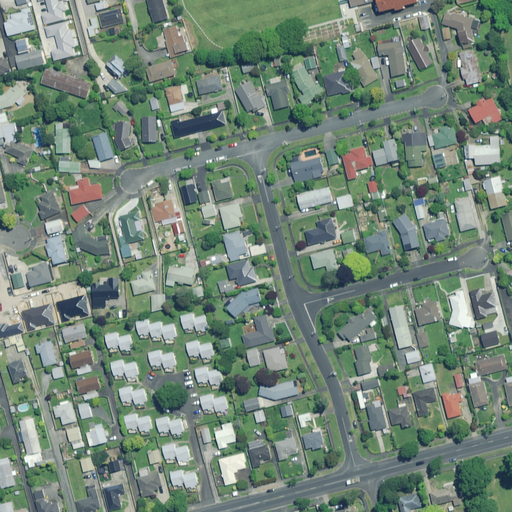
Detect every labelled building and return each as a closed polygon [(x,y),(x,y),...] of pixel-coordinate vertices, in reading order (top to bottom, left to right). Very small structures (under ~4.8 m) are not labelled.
[(67,17),(64,0),(52,2),(53,7),(48,8),(51,24),(41,26),(44,39),(52,37),(53,44),(65,47),(68,37),(63,34),(67,17)] [(86,0),(88,4),(95,3),(97,11),(108,8),(106,0),(86,0)] [(146,0),(153,23),(167,19),(161,0),(146,0)] [(421,0),(352,0),(355,6),(380,0),(381,0),(384,11),(422,2),(421,0)] [(35,30),(30,8),(20,10),(21,13),(11,15),(12,20),(4,22),(7,36),(35,30)] [(123,23),(120,9),(99,14),(102,28),(123,23)] [(430,30),(427,14),(418,15),(421,31),(430,30)] [(479,21),(453,14),(452,16),(446,15),(444,15),(441,25),(457,29),(462,45),(474,42),(471,28),(477,29),(479,21)] [(99,28),(96,17),(90,19),(92,27),(88,28),(90,38),(99,35),(97,28),(99,28)] [(179,36),(176,26),(163,30),(167,41),(165,42),(170,59),(176,57),(175,55),(188,51),(183,35),(179,36)] [(450,39),(449,28),(442,29),(443,40),(450,39)] [(343,44),(345,50),(350,48),(347,36),(341,37),(343,44)] [(27,50),(24,37),(14,39),(18,52),(27,50)] [(432,65),(419,38),(407,44),(420,71),(432,65)] [(406,74),(401,40),(377,44),(379,57),(388,55),(391,77),(406,74)] [(53,55),(49,42),(42,44),(46,57),(53,55)] [(345,50),(343,44),(335,46),(339,62),(347,60),(345,50)] [(378,79),(362,49),(353,54),(356,60),(351,63),(364,87),(378,79)] [(480,74),(473,50),(459,54),(463,69),(461,69),(464,80),(465,79),(467,86),(479,82),(477,75),(480,74)] [(44,65),(41,51),(9,58),(11,67),(17,66),(18,71),(44,65)] [(1,60),(0,55),(0,75),(9,73),(6,59),(1,60)] [(129,68),(114,55),(106,64),(121,77),(129,68)] [(284,56),(274,59),(278,73),(288,70),(284,56)] [(304,60),(307,70),(317,68),(314,57),(304,60)] [(380,68),(377,57),(371,59),(374,69),(380,68)] [(174,76),(170,61),(147,68),(151,82),(174,76)] [(255,71),(253,63),(242,66),(244,74),(255,71)] [(310,101),(321,96),(320,94),(324,93),(320,84),(315,87),(304,67),(292,74),(300,91),(302,90),(304,95),(303,96),(299,98),(302,104),(300,104),(302,108),(303,108),(311,104),(310,101)] [(91,84),(46,69),(41,84),(86,99),(91,84)] [(351,92),(346,71),(324,76),(328,96),(343,92),(343,94),(351,92)] [(223,90),(220,76),(197,81),(200,95),(223,90)] [(125,92),(112,79),(106,86),(115,94),(125,92)] [(289,92),(286,81),(266,86),(269,97),(271,96),(275,110),(290,106),(286,93),(289,92)] [(257,95),(250,82),(236,90),(248,113),(253,110),(254,113),(266,106),(262,99),(266,98),(264,92),(257,95)] [(0,109),(4,109),(12,106),(16,102),(19,106),(26,99),(22,96),(25,93),(16,84),(13,88),(7,84),(1,89),(3,94),(0,95),(0,109)] [(167,97),(168,96),(172,112),(186,109),(182,95),(183,95),(181,86),(180,87),(180,85),(166,89),(166,91),(165,91),(167,97)] [(158,109),(155,98),(149,99),(152,111),(158,109)] [(487,104),(484,98),(477,102),(479,106),(469,111),(475,124),(483,120),(485,125),(492,121),(493,123),(503,118),(493,101),(487,104)] [(128,111),(120,101),(112,108),(115,111),(117,110),(122,116),(128,111)] [(222,111),(228,110),(225,101),(216,104),(218,112),(222,111)] [(0,139),(5,138),(6,141),(2,152),(19,157),(17,164),(27,166),(29,160),(30,160),(33,149),(34,144),(21,145),(17,144),(14,136),(18,135),(14,123),(8,125),(4,109),(0,109),(0,139)] [(218,112),(180,122),(179,119),(170,121),(175,138),(226,125),(222,111),(218,112)] [(158,142),(157,117),(142,118),(143,143),(158,142)] [(130,137),(132,123),(118,121),(116,140),(121,151),(134,145),(130,137)] [(70,154),(71,123),(56,123),(56,137),(54,137),(54,144),(56,144),(56,153),(70,154)] [(457,142),(453,129),(427,137),(431,147),(434,146),(436,150),(449,145),(451,150),(461,147),(459,142),(457,142)] [(115,157),(107,132),(93,136),(100,161),(115,157)] [(427,151),(425,133),(408,134),(409,142),(405,142),(405,149),(404,149),(405,161),(408,161),(409,167),(422,166),(421,151),(427,151)] [(475,146),(475,143),(473,143),(473,137),(468,137),(468,144),(468,146),(465,146),(465,159),(468,159),(472,159),(475,159),(475,165),(478,165),(479,170),(485,170),(485,165),(500,164),(500,145),(503,145),(503,140),(499,140),(499,136),(489,136),(490,146),(475,147),(475,146)] [(401,165),(395,139),(383,142),(385,149),(373,152),(376,166),(391,162),(392,167),(401,165)] [(358,172),(356,173),(356,171),(369,168),(368,166),(373,165),(371,157),(366,158),(364,147),(349,151),(350,154),(342,156),(348,180),(358,178),(357,176),(359,176),(358,172)] [(339,163),(335,148),(325,150),(329,166),(339,163)] [(445,166),(442,154),(433,156),(436,169),(445,166)] [(59,155),(59,162),(59,172),(79,173),(79,163),(70,162),(70,156),(59,155)] [(301,163),(300,161),(290,163),(295,184),(322,177),(321,172),(324,172),(320,158),(318,158),(301,163)] [(472,159),(468,159),(464,160),(468,175),(475,174),(472,159)] [(471,190),(470,185),(479,183),(477,175),(468,177),(468,179),(462,180),(465,192),(471,190)] [(485,183),(483,184),(484,189),(486,189),(491,210),(507,206),(502,184),(505,183),(504,181),(501,181),(500,177),(484,181),(485,183)] [(92,186),(90,178),(85,178),(79,180),(81,187),(70,190),(73,204),(104,198),(101,184),(92,186)] [(427,187),(426,178),(416,180),(417,188),(427,187)] [(223,183),(222,179),(213,181),(218,200),(235,196),(231,181),(223,183)] [(379,191),(377,182),(367,184),(370,194),(379,191)] [(182,186),(187,204),(199,201),(194,183),(182,186)] [(301,210),(314,207),(315,210),(321,209),(320,205),(332,202),(329,188),(297,196),(301,210)] [(209,190),(199,192),(202,204),(212,201),(209,190)] [(42,220),(62,212),(54,191),(36,197),(42,210),(39,211),(42,220)] [(353,206),(350,195),(336,199),(339,210),(353,206)] [(425,205),(424,198),(413,200),(417,220),(424,218),(422,206),(425,205)] [(177,214),(173,199),(157,203),(158,205),(153,207),(157,222),(177,217),(178,224),(175,225),(177,234),(186,231),(181,213),(177,214)] [(476,229),(470,199),(455,203),(461,232),(476,229)] [(243,217),(240,203),(221,208),(226,229),(242,225),(240,217),(243,217)] [(217,215),(214,204),(203,207),(205,218),(217,215)] [(90,213),(84,205),(72,214),(79,222),(90,213)] [(387,220),(384,208),(377,210),(380,222),(387,220)] [(135,223),(140,221),(138,212),(120,216),(121,221),(119,222),(120,227),(122,227),(124,237),(118,238),(123,258),(132,256),(129,243),(144,240),(142,231),(137,232),(135,223)] [(511,212),(501,216),(508,242),(510,241),(511,247),(511,246),(511,212)] [(419,247),(415,228),(405,213),(392,221),(402,236),(405,250),(419,247)] [(308,245),(321,242),(321,245),(327,243),(326,241),(336,238),(331,218),(322,220),(323,227),(305,231),(308,245)] [(450,236),(446,223),(448,222),(446,218),(442,219),(443,221),(424,226),(427,240),(435,238),(436,242),(446,240),(445,237),(450,236)] [(63,231),(60,220),(45,224),(48,235),(63,231)] [(86,236),(83,223),(73,231),(75,246),(97,255),(110,255),(109,239),(96,240),(86,236)] [(357,241),(354,230),(341,234),(344,244),(357,241)] [(391,254),(386,230),(381,231),(378,235),(364,239),(367,253),(381,250),(382,256),(391,254)] [(244,239),(242,231),(225,235),(232,261),(242,259),(241,255),(250,253),(246,238),(244,239)] [(65,241),(64,236),(48,240),(50,249),(47,249),(49,257),(51,257),(53,265),(67,261),(62,241),(65,241)] [(352,248),(343,251),(346,263),(356,260),(352,248)] [(341,254),(335,256),(334,250),(311,255),(314,269),(326,266),(327,272),(338,270),(337,263),(342,262),(341,254)] [(222,262),(220,255),(210,258),(213,265),(222,262)] [(251,260),(228,265),(232,279),(237,278),(239,286),(259,281),(255,266),(253,267),(251,260)] [(27,273),(30,287),(43,284),(52,282),(47,261),(36,264),(38,270),(27,273)] [(195,271),(169,266),(166,285),(174,287),(175,282),(193,285),(195,271)] [(136,295),(157,289),(152,271),(144,273),(145,279),(132,282),(136,295)] [(24,287),(21,273),(11,276),(15,289),(24,287)] [(104,285),(104,283),(99,283),(94,283),(94,307),(107,307),(107,298),(121,298),(120,278),(111,278),(111,284),(104,285)] [(231,290),(228,280),(218,283),(221,293),(231,290)] [(205,296),(203,286),(194,288),(196,297),(205,296)] [(259,288),(243,292),(228,308),(237,318),(251,305),(263,301),(259,288)] [(477,319),(487,317),(487,315),(497,313),(492,293),(485,295),(483,289),(470,292),(474,306),(477,319)] [(470,321),(468,311),(463,291),(456,293),(456,296),(450,298),(453,311),(449,325),(463,329),(464,326),(473,329),(475,322),(470,321)] [(70,309),(60,292),(41,303),(43,306),(36,310),(43,323),(57,315),(57,316),(70,309)] [(166,309),(165,295),(152,295),(153,312),(166,309)] [(415,310),(419,326),(441,321),(435,301),(423,304),(424,308),(415,310)] [(27,305),(17,311),(24,321),(34,315),(27,305)] [(408,327),(413,325),(410,311),(404,313),(402,306),(389,309),(399,349),(413,346),(408,327)] [(346,337),(350,342),(370,325),(372,327),(376,324),(372,318),(375,315),(368,307),(355,318),(354,317),(347,322),(349,324),(338,333),(343,340),(346,337)] [(0,334),(13,331),(8,313),(0,314),(0,334)] [(196,327),(194,319),(192,313),(180,316),(183,330),(186,329),(187,331),(192,330),(192,328),(194,327),(196,327)] [(255,318),(259,331),(244,336),(247,349),(277,340),(273,327),(271,328),(268,315),(255,318)] [(504,315),(491,318),(493,329),(491,329),(493,339),(509,336),(504,315)] [(196,327),(197,331),(201,330),(202,333),(206,332),(205,329),(209,328),(207,321),(206,316),(194,319),(196,327)] [(136,323),(139,336),(143,335),(143,337),(148,336),(148,334),(149,333),(151,333),(149,325),(148,320),(136,323)] [(21,335),(28,332),(23,321),(16,324),(21,335)] [(151,333),(152,338),(156,337),(156,338),(161,337),(160,336),(162,335),(164,335),(162,327),(160,322),(149,325),(151,333)] [(164,335),(165,340),(169,339),(169,341),(173,340),(172,338),(176,337),(173,324),(162,327),(164,335)] [(87,338),(84,325),(62,330),(65,344),(69,343),(71,350),(84,346),(82,339),(87,338)] [(375,339),(372,328),(366,330),(367,335),(356,338),(358,344),(375,339)] [(119,337),(118,332),(106,335),(110,348),(113,347),(114,350),(117,349),(117,347),(121,346),(119,337)] [(425,332),(416,334),(420,349),(429,346),(425,332)] [(121,346),(123,351),(126,350),(126,352),(131,351),(131,349),(134,348),(130,334),(119,337),(121,346)] [(19,342),(18,336),(9,338),(10,345),(16,344),(19,352),(26,350),(23,340),(19,342)] [(186,344),(189,357),(193,356),(193,358),(198,357),(198,355),(200,354),(201,354),(199,346),(198,341),(186,344)] [(44,367),(56,364),(51,342),(35,346),(37,354),(40,353),(44,367)] [(201,354),(203,360),(206,359),(206,360),(211,359),(211,357),(214,356),(211,343),(199,346),(201,354)] [(376,344),(368,345),(355,349),(358,361),(355,362),(358,376),(372,373),(369,360),(372,359),(370,352),(377,350),(376,344)] [(93,363),(89,348),(81,351),(82,353),(76,355),(75,352),(68,354),(72,370),(76,369),(78,376),(91,372),(89,365),(93,363)] [(263,352),(269,374),(288,368),(284,355),(281,356),(279,348),(263,352)] [(250,367),(261,364),(257,349),(246,352),(250,367)] [(163,363),(161,356),(160,350),(148,354),(151,367),(155,365),(156,367),(159,366),(159,364),(162,363),(163,363)] [(405,354),(408,364),(420,361),(418,351),(405,354)] [(163,363),(165,369),(168,368),(169,370),(173,368),(173,367),(175,366),(171,353),(161,356),(163,363)] [(475,363),(479,377),(493,373),(507,369),(504,355),(475,363)] [(126,373),(124,365),(122,360),(110,363),(114,376),(118,375),(119,377),(122,376),(122,374),(123,373),(126,373)] [(8,365),(14,385),(22,383),(21,379),(26,378),(21,361),(8,365)] [(126,373),(127,379),(131,378),(131,379),(135,378),(135,377),(139,376),(137,368),(135,362),(124,365),(126,373)] [(396,373),(393,363),(377,367),(380,377),(396,373)] [(431,364),(419,368),(423,384),(436,380),(431,364)] [(194,369),(198,383),(202,382),(202,384),(207,383),(206,381),(208,381),(210,380),(208,372),(206,366),(194,369)] [(54,380),(64,377),(62,367),(52,370),(54,380)] [(210,380),(211,385),(214,384),(215,386),(219,385),(218,383),(222,382),(219,370),(208,372),(210,380)] [(478,378),(476,373),(470,374),(471,379),(467,380),(474,408),(489,405),(483,381),(480,382),(479,377),(478,378)] [(463,387),(460,374),(454,375),(457,388),(463,387)] [(100,389),(97,377),(76,382),(79,395),(83,394),(84,401),(98,397),(96,390),(100,389)] [(358,384),(357,377),(349,379),(350,386),(358,384)] [(299,393),(296,379),(277,384),(263,380),(259,394),(277,399),(299,393)] [(380,386),(378,379),(361,383),(363,391),(380,386)] [(404,398),(411,397),(409,386),(397,389),(399,396),(403,395),(404,398)] [(134,399),(132,392),(131,387),(118,390),(122,403),(133,400),(134,399)] [(57,394),(55,388),(47,391),(49,396),(57,394)] [(437,401),(433,388),(413,393),(419,417),(429,414),(427,403),(437,401)] [(134,399),(135,405),(139,404),(140,405),(144,404),(144,402),(147,402),(143,389),(132,392),(134,399)] [(448,419),(462,415),(459,402),(461,402),(459,394),(451,396),(451,393),(442,395),(448,419)] [(199,398),(203,410),(207,409),(208,411),(212,410),(211,408),(213,408),(215,407),(213,400),(211,394),(199,398)] [(215,407),(216,412),(219,411),(220,413),(225,412),(224,411),(228,410),(224,396),(213,400),(215,407)] [(243,402),(246,412),(260,409),(257,398),(243,402)] [(383,400),(373,402),(373,404),(367,405),(372,431),(388,428),(383,400)] [(60,403),(60,406),(53,408),(56,418),(61,417),(63,425),(76,422),(71,403),(69,404),(68,401),(60,403)] [(412,426),(405,402),(397,405),(398,408),(389,411),(393,426),(401,424),(402,429),(412,426)] [(88,403),(78,406),(82,420),(91,417),(88,403)] [(265,420),(263,410),(255,412),(257,422),(265,420)] [(139,427),(137,419),(136,414),(124,417),(127,430),(131,429),(132,431),(136,430),(135,428),(138,427),(139,427)] [(310,421),(308,414),(298,416),(301,428),(306,427),(305,422),(310,421)] [(293,415),(285,417),(288,428),(289,431),(296,429),(293,415)] [(27,463),(29,468),(42,465),(42,462),(44,462),(32,416),(18,419),(19,422),(21,431),(24,443),(27,455),(23,456),(25,463),(27,463)] [(139,427),(141,432),(144,431),(145,433),(149,432),(148,430),(152,429),(151,423),(149,416),(137,419),(139,427)] [(171,430),(169,422),(167,417),(155,420),(159,433),(163,432),(164,434),(168,433),(167,431),(170,430),(171,430)] [(171,430),(172,435),(176,434),(177,436),(180,435),(180,433),(184,432),(182,427),(180,419),(169,422),(171,430)] [(226,444),(235,442),(231,423),(222,426),(223,431),(215,433),(219,450),(227,448),(226,444)] [(86,434),(90,447),(107,443),(105,437),(108,436),(107,432),(104,433),(102,426),(90,430),(91,433),(86,434)] [(81,439),(78,428),(66,431),(69,442),(81,439)] [(207,429),(200,430),(204,444),(211,442),(207,429)] [(313,431),(313,433),(309,434),(303,436),(306,449),(312,448),(313,451),(322,448),(321,443),(324,443),(320,429),(313,431)] [(294,439),(275,443),(279,461),(288,460),(287,456),(297,454),(294,439)] [(173,458),(177,457),(175,449),(174,444),(162,447),(165,460),(170,459),(170,461),(174,460),(173,458)] [(177,457),(177,460),(178,462),(190,459),(186,446),(175,449),(177,457)] [(264,460),(270,459),(267,446),(249,450),(253,468),(262,466),(262,464),(265,464),(264,460)] [(162,462),(158,450),(147,453),(150,465),(162,462)] [(236,483),(234,474),(238,473),(238,470),(246,468),(244,463),(246,462),(244,453),(218,460),(225,486),(236,483)] [(15,486),(9,458),(0,460),(0,484),(1,489),(15,486)] [(93,470),(90,458),(80,461),(83,473),(93,470)] [(121,471),(118,460),(108,463),(110,473),(121,471)] [(182,476),(181,470),(169,473),(173,486),(177,485),(178,487),(183,486),(182,484),(184,483),(182,476)] [(184,483),(186,488),(190,487),(191,489),(195,488),(195,486),(199,484),(195,472),(182,476),(184,483)] [(154,491),(159,489),(159,487),(162,487),(158,473),(137,479),(143,498),(155,494),(154,491)] [(124,494),(120,481),(102,486),(109,511),(122,508),(119,495),(124,494)] [(456,491),(454,483),(446,485),(446,488),(431,492),(434,505),(461,498),(459,490),(456,491)] [(96,511),(96,509),(99,508),(94,486),(86,488),(89,499),(77,502),(78,511),(96,511)] [(59,511),(57,503),(46,506),(42,491),(33,493),(38,511),(59,511)] [(422,507),(419,494),(398,498),(401,511),(411,511),(411,510),(422,507)] [(0,508),(1,511),(26,511),(25,509),(12,511),(10,503),(4,504),(5,507),(0,508)]
